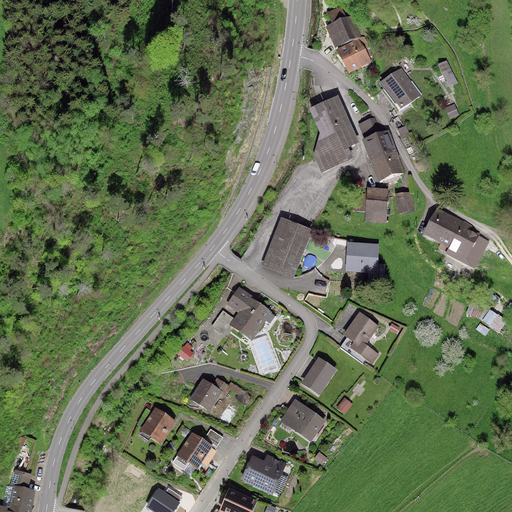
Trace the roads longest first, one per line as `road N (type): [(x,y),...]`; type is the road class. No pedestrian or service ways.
road 1 (residential): [(211,250),(311,327),(308,344),(197,511)]
road 2 (tertiary): [(46,511),(72,411),(211,250)]
road 3 (residential): [(495,235),(429,198),(379,112),(319,62),(293,52)]
road 4 (tertiary): [(211,250),(271,149),(293,52)]
